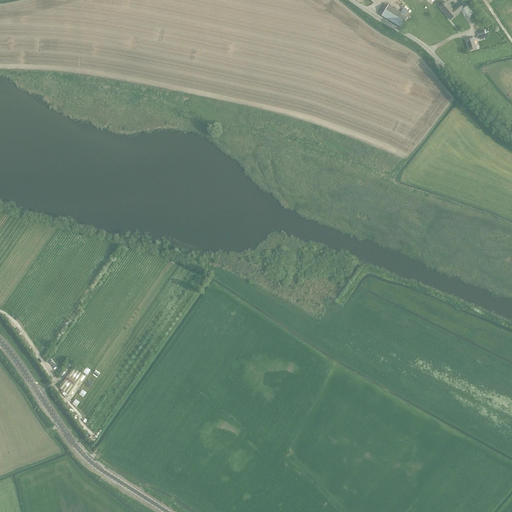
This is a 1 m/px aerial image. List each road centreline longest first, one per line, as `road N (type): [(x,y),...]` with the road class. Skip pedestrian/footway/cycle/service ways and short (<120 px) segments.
road 1 (unclassified): [(167,511),(82,454),(0,340)]
road 2 (unclassified): [(352,0),(428,48),(511,135)]
